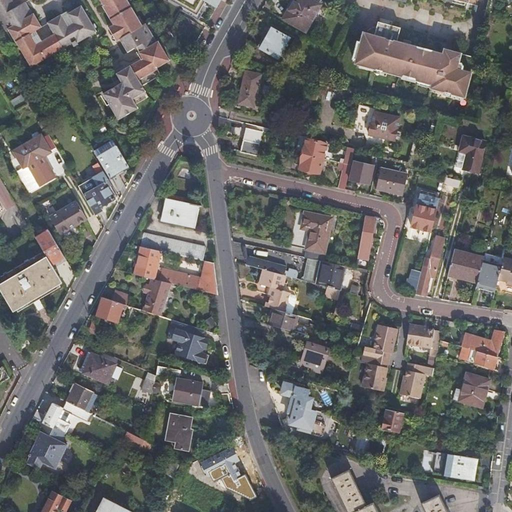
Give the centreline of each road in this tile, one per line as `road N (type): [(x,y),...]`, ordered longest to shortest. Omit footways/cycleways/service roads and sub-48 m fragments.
road 1 (residential): [(511,319),(390,301),(379,291),(394,220),(383,207),(214,168)]
road 2 (residential): [(182,125),(0,455)]
road 3 (residential): [(288,511),(251,429),(214,168)]
road 4 (residential): [(497,511),(511,387)]
